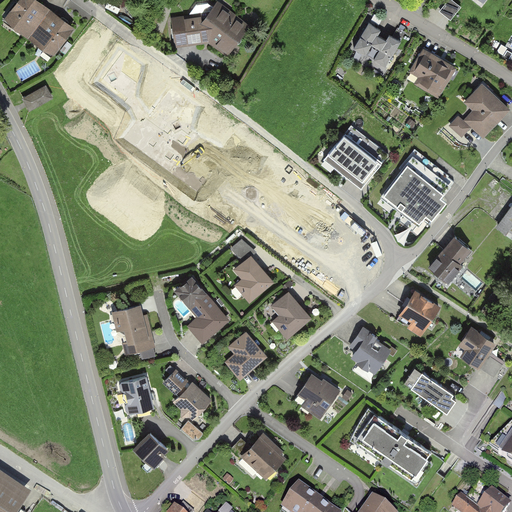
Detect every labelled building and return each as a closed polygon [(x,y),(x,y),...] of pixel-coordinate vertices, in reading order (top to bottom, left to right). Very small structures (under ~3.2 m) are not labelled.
[(76,24),(44,0),(17,0),(4,17),(53,54),(76,24)] [(455,0),(450,0),(442,11),(453,19),(463,6),(455,0)] [(211,14),(174,17),(176,47),(210,44),(228,57),(253,27),(220,3),(211,14)] [(404,42),(371,22),(355,49),(388,68),(404,42)] [(459,68),(424,49),(407,79),(442,98),(459,68)] [(54,95),(47,83),(23,96),(30,108),(54,95)] [(511,112),(511,108),(485,84),(467,103),(477,112),(467,124),(459,116),(450,126),(464,139),(472,131),(484,143),(511,112)] [(345,133),(324,161),(362,191),(384,163),(345,133)] [(455,184),(416,153),(381,198),(419,227),(428,216),(436,222),(451,202),(444,197),(455,184)] [(511,209),(498,227),(511,237),(511,209)] [(477,252),(457,235),(431,266),(451,283),(477,252)] [(232,246),(239,255),(247,249),(250,254),(255,251),(245,237),(232,246)] [(254,254),(235,270),(244,280),(238,285),(254,303),(278,281),(254,254)] [(197,316),(187,324),(203,342),(216,331),(224,325),(231,319),(193,275),(174,290),(197,316)] [(445,309),(419,290),(398,319),(423,338),(445,309)] [(314,319),(292,291),(274,305),(283,316),(276,322),(290,339),(314,319)] [(141,305),(115,312),(119,331),(125,329),(128,341),(122,342),(125,354),(155,347),(148,313),(144,314),(141,305)] [(500,343),(475,325),(461,345),(468,350),(464,356),(482,369),(500,343)] [(396,348),(367,326),(348,351),(377,373),(396,348)] [(270,356),(248,331),(231,345),(238,353),(227,363),(242,380),(270,356)] [(212,400),(177,368),(164,382),(179,396),(175,400),(195,419),(212,400)] [(342,390),(315,371),(296,398),(323,417),(342,390)] [(463,397),(425,371),(414,388),(452,413),(463,397)] [(151,376),(123,382),(130,414),(158,408),(151,376)] [(440,454),(371,407),(350,437),(419,485),(440,454)] [(197,441),(205,433),(190,418),(182,427),(197,441)] [(291,456),(266,431),(242,455),(266,480),(291,456)] [(172,450),(152,432),(136,449),(156,468),(172,450)] [(511,434),(507,442),(509,443),(502,454),(501,453),(501,454),(500,453),(499,454),(511,462),(511,434)] [(21,511),(36,490),(0,465),(0,511),(21,511)] [(338,511),(302,485),(284,510),(287,511),(338,511)] [(511,511),(511,501),(496,489),(481,508),(486,511),(511,511)] [(486,511),(481,508),(480,509),(463,496),(455,507),(461,511),(486,511)] [(394,511),(376,498),(365,511),(394,511)]
